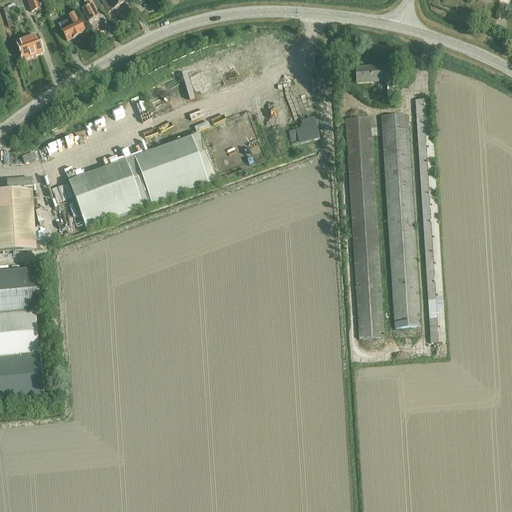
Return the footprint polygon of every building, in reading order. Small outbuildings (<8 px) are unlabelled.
[(26,0),(31,13),(40,10),(36,0),(26,0)] [(93,0),(99,10),(101,8),(97,0),(93,0)] [(99,0),(108,14),(113,11),(114,11),(119,9),(118,8),(123,5),(122,4),(127,0),(126,0),(99,0)] [(43,6),(49,17),(55,14),(49,2),(43,6)] [(85,10),(82,12),(88,24),(98,19),(95,13),(96,12),(91,2),(83,6),(85,10)] [(3,10),(9,29),(13,27),(8,9),(3,10)] [(69,20),(58,26),(67,42),(71,40),(72,40),(75,38),(75,39),(75,38),(77,37),(81,35),(84,33),(79,23),(78,23),(74,15),(68,19),(69,20)] [(16,44),(22,62),(43,55),(37,37),(16,44)] [(390,68),(381,69),(381,67),(355,69),(356,84),(384,82),(384,84),(391,84),(390,68)] [(280,86),(290,111),(296,109),(286,84),(280,86)] [(163,91),(159,93),(163,104),(168,102),(163,91)] [(132,108),(141,105),(139,98),(130,101),(132,108)] [(156,109),(159,107),(154,98),(150,100),(156,109)] [(415,102),(431,345),(445,344),(429,101),(415,102)] [(381,118),(395,339),(420,337),(406,116),(381,118)] [(236,130),(251,124),(250,119),(234,124),(236,130)] [(345,121),(359,341),(383,339),(369,119),(345,121)] [(207,184),(217,181),(199,133),(112,165),(112,164),(67,180),(85,230),(208,186),(207,184)] [(143,140),(134,142),(136,149),(144,147),(143,140)] [(130,149),(126,141),(116,146),(120,154),(130,149)] [(32,179),(36,189),(44,186),(41,176),(32,179)] [(32,192),(0,193),(0,252),(35,251),(32,192)] [(37,270),(0,272),(0,315),(36,313),(35,312),(40,312),(37,270)] [(0,315),(0,358),(40,355),(36,313),(0,315)] [(40,355),(0,358),(0,403),(44,400),(40,355)]
